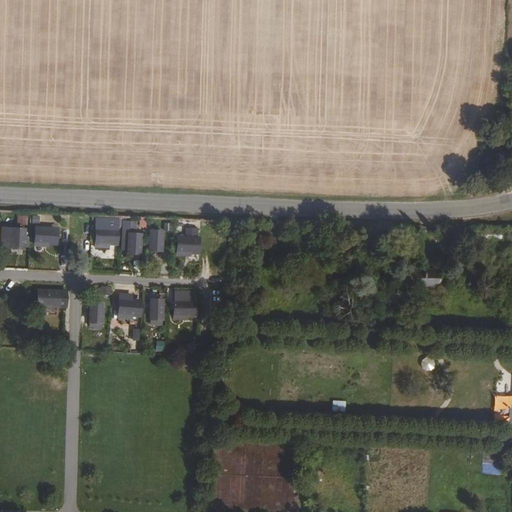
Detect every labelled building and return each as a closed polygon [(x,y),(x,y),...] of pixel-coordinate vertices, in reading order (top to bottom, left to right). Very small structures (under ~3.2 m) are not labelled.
[(235,221),(224,221),(224,229),(234,230),(235,221)] [(54,243),(55,230),(36,228),(35,242),(47,243),(54,243)] [(24,229),(12,229),(11,245),(23,246),(24,229)] [(115,230),(96,230),(96,237),(108,237),(107,243),(115,244),(115,230)] [(161,232),(150,231),(149,248),(161,248),(161,232)] [(140,235),(129,234),(128,250),(139,251),(140,235)] [(108,237),(96,237),(96,245),(107,246),(107,243),(108,237)] [(196,253),(197,239),(177,239),(177,252),(189,253),(196,253)] [(46,251),(47,243),(35,242),(34,250),(46,251)] [(189,261),(189,253),(177,252),(177,261),(189,261)] [(408,269),(407,288),(439,288),(439,270),(408,269)] [(100,285),(99,294),(111,296),(112,286),(100,285)] [(57,305),(57,292),(38,291),(37,305),(49,305),(57,305)] [(138,302),(119,300),(119,308),(131,309),(130,314),(137,315),(138,302)] [(162,317),(162,300),(150,300),(150,316),(162,317)] [(193,316),(193,302),(174,302),(173,316),(185,316),(193,316)] [(100,327),(102,304),(90,303),(89,326),(100,327)] [(49,313),(49,305),(37,305),(37,313),(49,313)] [(131,309),(119,308),(118,316),(130,317),(130,314),(131,309)] [(185,324),(185,316),(173,316),(173,324),(185,324)] [(139,340),(140,328),(133,327),(132,339),(139,340)] [(164,351),(164,340),(156,340),(155,351),(164,351)] [(347,405),(347,400),(332,399),(332,410),(356,411),(356,406),(347,405)]
